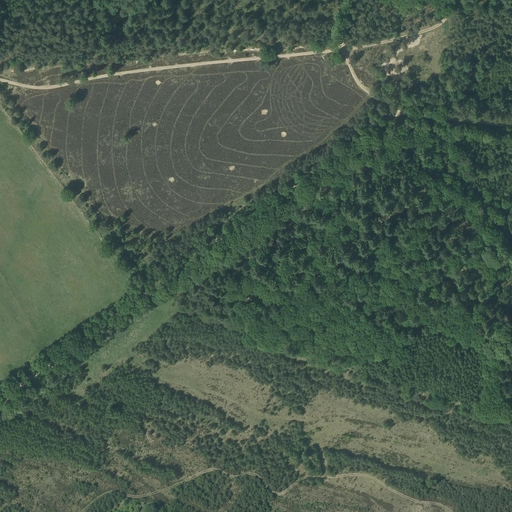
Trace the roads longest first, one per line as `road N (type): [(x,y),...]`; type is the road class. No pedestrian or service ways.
road 1 (track): [(0,399),(391,116),(511,125)]
road 2 (track): [(76,511),(96,494),(137,492),(212,471),(258,476),(280,493),(300,479),(358,474),(449,511)]
road 3 (track): [(235,326),(167,311),(130,347),(131,357),(153,375),(307,424),(327,476)]
road 4 (track): [(343,50),(41,88),(0,81)]
road 5 (track): [(343,50),(430,29),(450,0)]
